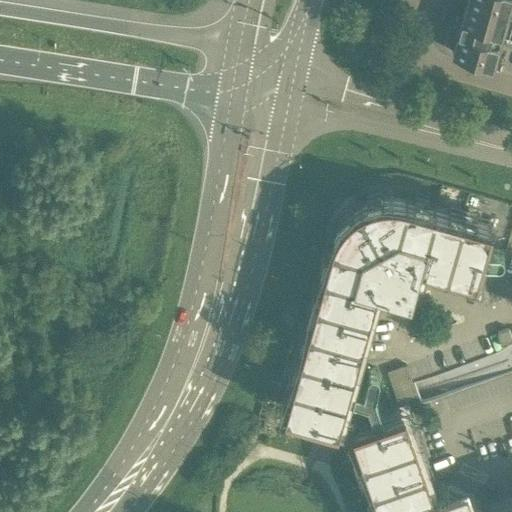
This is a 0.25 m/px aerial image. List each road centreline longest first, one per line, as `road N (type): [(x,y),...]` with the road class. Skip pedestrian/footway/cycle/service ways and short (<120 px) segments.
road 1 (secondary): [(158,441),(218,362),(243,307),(296,93)]
road 2 (secondary): [(224,95),(158,441)]
road 3 (motorway): [(232,45),(0,9)]
road 4 (motorway): [(0,61),(224,95)]
road 5 (unclassified): [(511,152),(296,93)]
road 6 (residential): [(511,84),(432,63),(420,37),(430,0)]
